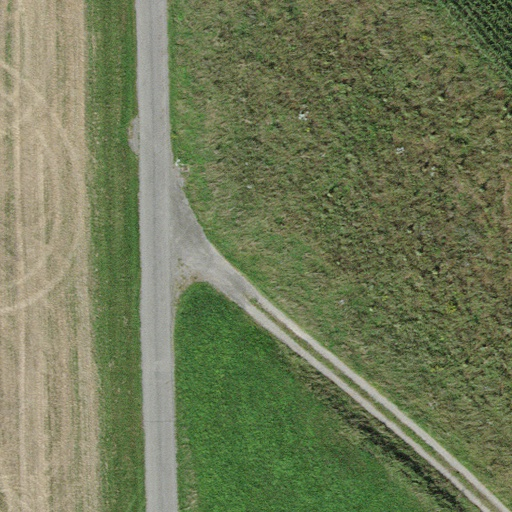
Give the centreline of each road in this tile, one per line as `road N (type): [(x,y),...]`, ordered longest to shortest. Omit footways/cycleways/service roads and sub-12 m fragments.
road 1 (unclassified): [(157,0),(165,511)]
road 2 (track): [(493,511),(163,230)]
